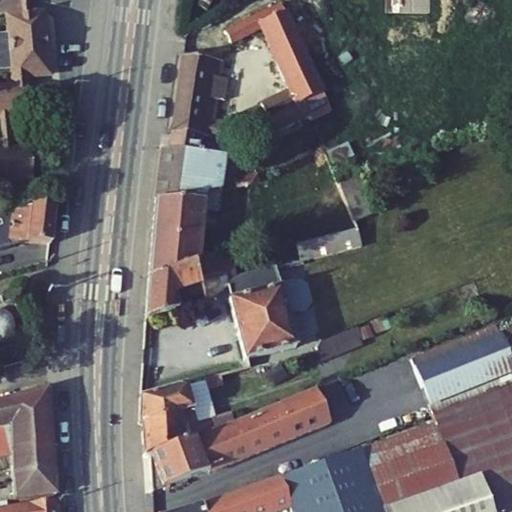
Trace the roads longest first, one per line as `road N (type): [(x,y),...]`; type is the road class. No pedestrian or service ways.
road 1 (primary): [(113,511),(112,337),(149,0)]
road 2 (primary): [(121,0),(84,355),(89,511)]
road 3 (unknown): [(135,511),(421,402)]
